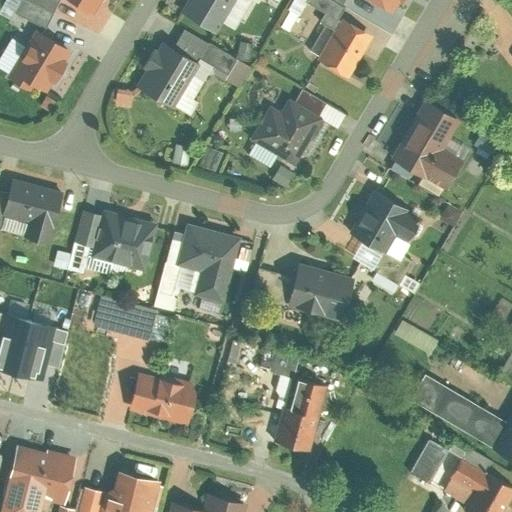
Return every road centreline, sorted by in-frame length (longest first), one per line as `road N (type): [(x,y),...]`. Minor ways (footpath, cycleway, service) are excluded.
road 1 (residential): [(443,0),(330,186),(301,207),(51,154)]
road 2 (residential): [(341,511),(266,472),(0,400)]
road 3 (residential): [(135,0),(51,154)]
